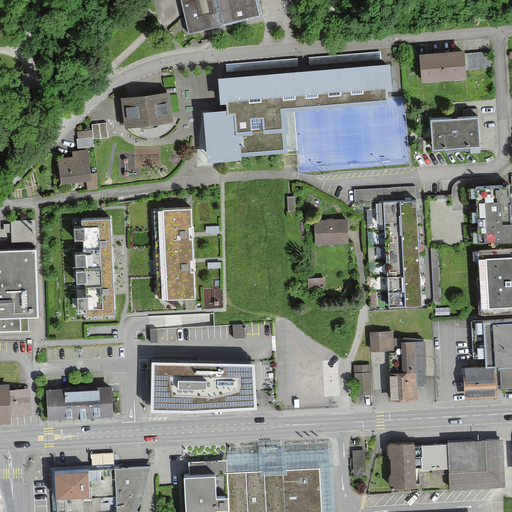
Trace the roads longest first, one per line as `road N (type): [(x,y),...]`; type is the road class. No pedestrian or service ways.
road 1 (residential): [(0,200),(108,85),(178,55),(502,32)]
road 2 (primary): [(511,413),(7,440)]
road 3 (residential): [(502,32),(504,163),(416,172)]
road 4 (track): [(66,125),(24,49),(43,0)]
